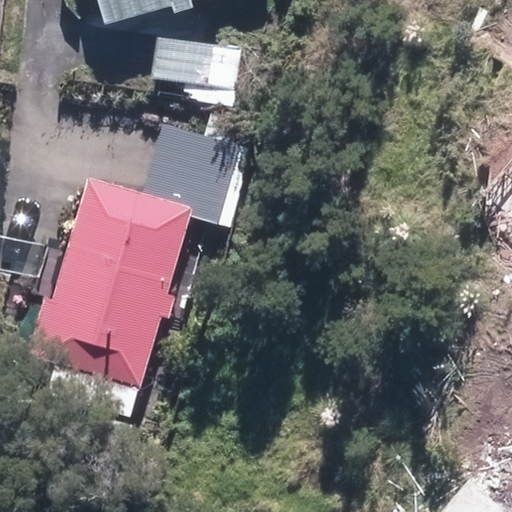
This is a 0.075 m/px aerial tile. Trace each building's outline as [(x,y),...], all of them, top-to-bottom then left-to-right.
[(95,0),(102,23),(183,0),(95,0)] [(511,0),(507,0),(479,36),(511,62),(511,0)] [(244,47),(157,41),(153,99),(239,106),(244,47)] [(45,394),(128,418),(187,216),(215,224),(237,148),(162,126),(142,194),(86,178),(34,357),(54,363),(45,394)] [(511,150),(470,203),(511,236),(511,150)] [(511,395),(459,468),(511,506),(511,395)] [(497,511),(459,482),(435,511),(497,511)]
